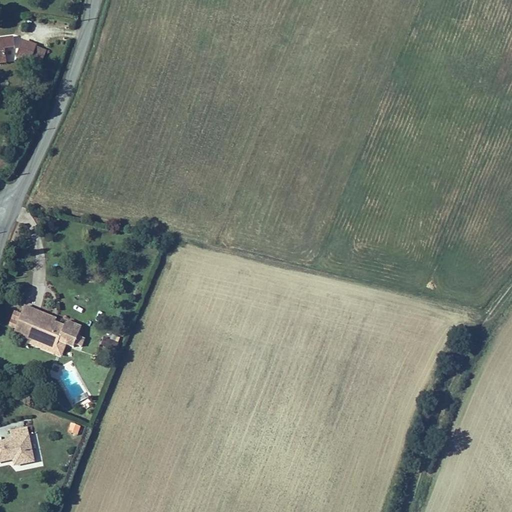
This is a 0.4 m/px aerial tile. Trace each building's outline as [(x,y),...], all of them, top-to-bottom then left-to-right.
[(0,59),(6,59),(5,49),(16,47),(14,36),(0,38),(0,59)] [(37,45),(23,40),(16,58),(30,63),(31,62),(37,46),(37,45)] [(48,50),(37,46),(31,62),(42,66),(48,50)] [(24,308),(21,316),(36,322),(38,316),(51,321),(52,318),(24,308)] [(15,334),(28,339),(29,336),(40,340),(39,343),(55,349),(58,340),(66,343),(73,346),(75,340),(80,342),(82,334),(78,333),(79,329),(74,327),(75,324),(65,320),(63,325),(51,321),(38,316),(36,322),(21,316),(15,334)] [(28,339),(26,345),(61,358),(66,343),(58,340),(55,349),(39,343),(40,340),(29,336),(28,339)] [(115,351),(117,341),(104,337),(101,348),(115,351)] [(78,435),(81,427),(70,423),(67,431),(78,435)] [(31,441),(27,427),(10,431),(12,439),(0,442),(0,463),(7,462),(6,458),(12,456),(13,461),(15,468),(35,463),(33,452),(40,450),(38,439),(31,441)]
